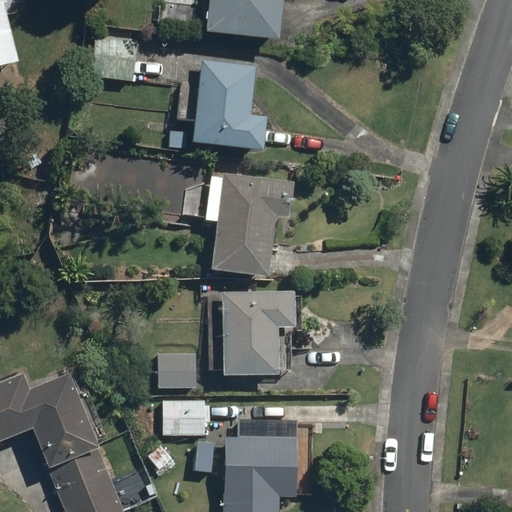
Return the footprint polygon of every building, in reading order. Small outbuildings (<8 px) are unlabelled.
[(3,0),(0,0),(0,66),(17,62),(3,0)] [(280,0),(206,0),(203,33),(276,41),(280,0)] [(190,17),(164,13),(162,30),(188,33),(190,17)] [(136,39),(94,34),(89,75),(131,80),(136,39)] [(254,66),(200,58),(189,143),(260,153),(265,117),(247,114),(254,66)] [(293,181),(220,173),(210,271),(267,277),(273,215),(289,217),(293,181)] [(221,291),(223,374),(277,374),(276,326),(294,326),(294,290),(221,291)] [(158,351),(158,387),(197,387),(196,351),(158,351)] [(21,373),(0,381),(0,438),(32,425),(67,511),(126,511),(69,373),(28,389),(21,373)] [(164,398),(164,433),(205,433),(205,398),(164,398)] [(224,434),(222,511),(278,511),(279,495),(295,495),(296,436),(224,434)] [(175,458),(160,441),(144,454),(159,471),(175,458)]
